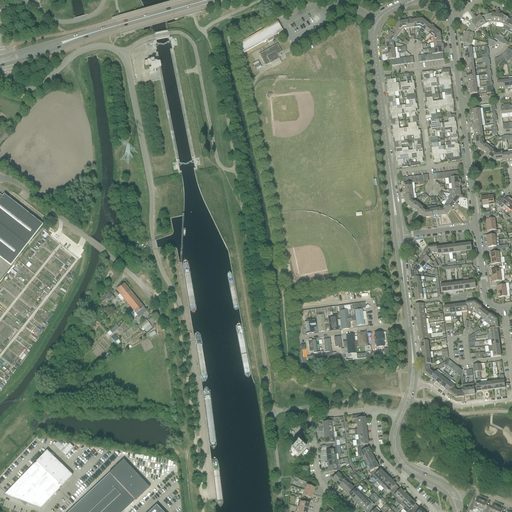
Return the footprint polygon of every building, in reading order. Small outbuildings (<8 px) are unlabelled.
[(496,24),(498,10),(497,9),(497,11),(496,11),(495,14),(492,14),(492,15),(487,16),(488,23),(496,24)] [(504,25),(508,18),(503,16),(503,15),(500,15),(500,12),(499,11),(499,10),(498,10),(496,24),(502,24),(504,25)] [(481,27),(488,23),(487,16),(481,17),(478,19),(476,16),(475,17),(474,15),(473,16),(481,27)] [(481,27),(473,16),(472,16),(473,18),(472,18),(474,21),(472,23),(472,24),(469,28),(475,32),(481,27)] [(504,25),(502,29),(507,31),(509,28),(511,22),(511,18),(511,19),(511,20),(508,18),(504,25)] [(409,29),(408,19),(407,20),(408,21),(402,22),(400,23),(404,29),(409,29)] [(420,27),(422,20),(420,19),(414,20),(415,28),(420,27)] [(424,21),(422,20),(420,27),(424,31),(429,25),(424,21)] [(244,53),(267,40),(268,43),(273,40),(272,37),(283,31),(277,22),(239,44),(244,53)] [(404,29),(400,23),(398,24),(394,29),(400,34),(404,29)] [(424,31),(429,34),(435,27),(433,25),(432,27),(429,25),(424,31)] [(435,27),(429,34),(433,37),(440,34),(438,32),(434,28),(435,27)] [(473,40),(475,32),(469,28),(466,33),(465,32),(464,36),(461,35),(461,36),(459,36),(459,37),(473,40)] [(400,34),(394,29),(392,32),(391,31),(389,32),(397,38),(400,34)] [(397,38),(389,32),(389,33),(390,34),(387,38),(386,40),(393,42),(397,38)] [(441,36),(440,34),(433,37),(434,43),(441,42),(441,36)] [(471,45),(473,40),(459,37),(459,38),(460,38),(460,39),(463,40),(463,43),(463,44),(464,49),(472,48),(471,45)] [(394,48),(393,42),(386,40),(386,43),(386,49),(394,48)] [(277,44),(259,54),(265,66),(270,63),(270,64),(279,59),(277,55),(282,52),(277,44)] [(149,61),(144,62),(145,66),(144,66),(143,66),(144,71),(145,70),(149,69),(149,74),(151,74),(156,73),(156,71),(161,68),(160,62),(154,62),(154,60),(149,61)] [(449,77),(449,72),(448,69),(442,70),(442,74),(443,77),(436,78),(437,83),(451,81),(450,76),(449,77)] [(430,79),(430,75),(433,75),(433,71),(427,72),(427,75),(423,76),(424,80),(423,80),(423,84),(437,83),(436,78),(433,79),(430,79)] [(413,81),(412,77),(409,77),(409,74),(410,74),(404,75),(404,77),(405,78),(406,78),(406,82),(400,83),(401,87),(415,85),(414,81),(413,81)] [(400,83),(399,84),(399,83),(397,83),(394,84),(393,79),(391,80),(387,80),(387,82),(387,84),(386,85),(387,89),(401,87),(400,83)] [(451,81),(437,83),(438,87),(439,87),(444,86),(444,90),(445,93),(448,93),(448,90),(451,89),(450,85),(452,85),(451,81)] [(432,95),(431,88),(435,87),(438,87),(437,85),(437,83),(423,84),(424,89),(425,89),(425,93),(427,92),(428,95),(432,95)] [(415,90),(415,85),(401,87),(401,92),(408,91),(408,95),(407,95),(407,96),(407,98),(411,97),(411,95),(414,94),(414,90),(415,90)] [(398,92),(400,92),(400,91),(401,91),(401,92),(401,87),(387,89),(387,93),(388,93),(389,97),(392,97),(393,100),(396,99),(395,97),(395,92),(398,92)] [(448,95),(448,93),(445,93),(446,100),(443,100),(439,101),(440,105),(454,103),(453,99),(452,99),(452,95),(448,95)] [(433,102),(433,97),(439,97),(438,94),(435,94),(432,95),(428,95),(428,98),(426,98),(427,102),(425,103),(426,107),(428,107),(440,105),(439,101),(433,102)] [(412,100),(411,97),(407,98),(407,100),(408,101),(409,101),(409,105),(406,105),(403,105),(404,110),(416,108),(417,108),(417,104),(416,104),(415,100),(412,100)] [(404,110),(403,105),(400,106),(397,106),(396,99),(393,100),(393,102),(390,103),(390,107),(389,107),(390,112),(404,110)] [(454,103),(440,105),(440,110),(447,109),(448,116),(451,115),(450,112),(454,112),(453,108),(454,108),(454,103)] [(436,110),(440,110),(440,105),(428,107),(428,111),(429,111),(430,115),(431,115),(431,118),(437,117),(442,116),(441,114),(436,114),(436,110)] [(416,117),(415,113),(416,113),(416,108),(404,110),(404,114),(406,114),(409,114),(409,117),(410,120),(413,120),(412,117),(416,117)] [(398,118),(398,115),(402,114),(404,114),(404,110),(390,112),(390,116),(391,116),(392,120),(395,120),(396,122),(399,122),(398,118)] [(451,118),(451,115),(448,116),(449,123),(442,123),(443,128),(444,128),(457,126),(456,122),(455,122),(454,118),(451,118)] [(431,125),(430,125),(431,129),(441,128),(443,128),(442,123),(440,124),(438,124),(437,120),(437,119),(437,117),(431,118),(432,120),(431,121),(431,125)] [(417,127),(416,122),(413,123),(413,120),(410,120),(410,122),(411,127),(408,128),(406,128),(406,132),(419,131),(418,127),(417,127)] [(406,132),(406,128),(399,129),(399,122),(396,122),(396,125),(393,126),(393,130),(392,130),(392,134),(406,132)] [(457,130),(457,126),(444,128),(443,128),(443,131),(445,131),(445,132),(450,131),(450,136),(449,138),(449,139),(451,138),(458,137),(458,135),(457,135),(456,131),(457,130)] [(442,132),(443,131),(443,128),(441,128),(431,129),(429,129),(430,134),(431,134),(431,138),(438,137),(437,133),(439,133),(442,132)] [(420,130),(419,131),(406,132),(407,137),(407,139),(409,139),(411,140),(412,143),(414,143),(417,143),(417,140),(420,139),(420,135),(421,135),(420,130)] [(0,138),(3,141),(8,134),(5,131),(0,137),(0,138)] [(404,137),(407,137),(406,132),(392,134),(393,139),(394,138),(395,143),(398,142),(398,145),(401,145),(408,144),(407,141),(404,141),(401,142),(401,138),(404,137)] [(458,137),(453,138),(451,138),(451,142),(451,145),(445,146),(446,150),(459,149),(459,144),(458,144),(457,140),(458,140),(458,137)] [(484,143),(483,138),(475,139),(476,145),(477,147),(484,143)] [(418,145),(417,143),(414,143),(415,150),(413,150),(409,151),(409,155),(410,155),(423,153),(423,149),(421,149),(421,145),(418,145)] [(446,150),(445,146),(441,147),(439,147),(438,143),(437,143),(432,143),(432,148),(431,148),(432,152),(446,150)] [(484,143),(477,147),(478,149),(483,152),(488,146),(484,143)] [(409,151),(402,151),(402,148),(401,145),(398,145),(399,148),(395,148),(396,152),(395,152),(395,157),(409,155),(409,151)] [(487,157),(493,150),(488,146),(483,152),(486,154),(485,156),(487,157)] [(460,153),(459,149),(446,150),(446,155),(449,154),(453,154),(453,158),(451,158),(451,162),(456,161),(456,158),(459,157),(459,153),(460,153)] [(440,159),(440,156),(443,155),(446,155),(446,150),(432,152),(432,156),(434,156),(434,160),(433,161),(433,163),(441,163),(440,159)] [(495,160),(497,153),(493,150),(487,157),(488,156),(493,160),(495,160)] [(503,160),(502,152),(497,153),(495,160),(497,161),(503,160)] [(424,158),(423,153),(410,155),(410,159),(416,159),(417,163),(411,163),(411,167),(420,166),(419,162),(423,162),(422,158),(424,158)] [(406,164),(406,160),(410,159),(410,155),(409,155),(395,157),(396,161),(397,161),(398,165),(402,165),(402,168),(408,167),(408,164),(406,164)] [(461,195),(460,189),(452,190),(453,195),(460,197),(461,195)] [(0,224),(26,246),(43,225),(4,195),(2,197),(0,194),(0,224)] [(450,194),(447,198),(449,200),(450,199),(457,205),(456,204),(460,199),(460,197),(453,195),(450,194)] [(413,200),(413,195),(405,196),(406,202),(407,204),(413,200)] [(507,208),(511,200),(508,197),(505,201),(502,199),(498,205),(500,207),(502,209),(504,206),(507,208)] [(457,205),(450,199),(449,200),(446,204),(452,209),(454,206),(456,207),(457,205)] [(412,211),(418,203),(413,200),(407,204),(408,206),(413,209),(412,211)] [(417,213),(422,207),(418,203),(412,211),(414,212),(415,211),(417,213)] [(448,214),(452,209),(446,204),(443,208),(447,215),(448,214)] [(424,218),(426,210),(422,207),(417,213),(422,217),(424,218)] [(426,210),(424,218),(427,218),(432,217),(433,219),(431,207),(427,207),(426,210)] [(447,215),(443,208),(437,209),(438,217),(445,216),(447,215)] [(491,219),(485,220),(486,226),(496,225),(495,219),(497,217),(496,214),(490,215),(491,219)] [(0,258),(10,266),(26,246),(0,224),(0,258)] [(497,247),(496,241),(487,242),(488,248),(494,247),(494,250),(502,249),(504,249),(504,246),(502,246),(497,247)] [(438,255),(437,247),(428,248),(432,254),(437,253),(437,255),(438,255)] [(432,254),(428,248),(423,255),(430,260),(428,258),(432,254)] [(500,258),(499,252),(503,252),(502,249),(494,250),(495,253),(490,253),(490,259),(500,258)] [(430,260),(423,255),(420,259),(426,264),(430,260)] [(501,264),(500,258),(490,259),(491,265),(496,264),(497,267),(505,266),(504,263),(501,264)] [(426,264),(420,259),(417,264),(416,263),(416,264),(423,269),(426,264)] [(421,268),(422,269),(423,269),(416,264),(411,270),(418,272),(421,268)] [(501,276),(500,270),(505,269),(505,266),(497,267),(496,267),(496,270),(491,271),(491,277),(501,276)] [(418,278),(418,272),(411,270),(412,279),(420,278),(420,277),(418,278)] [(501,281),(501,276),(491,277),(492,283),(497,282),(497,285),(504,284),(507,284),(506,281),(501,281)] [(135,298),(124,284),(116,290),(127,304),(135,298)] [(146,311),(135,298),(127,304),(138,318),(146,311)] [(473,309),(475,302),(466,303),(467,312),(467,310),(473,309)] [(481,307),(475,302),(473,309),(477,312),(476,314),(481,307)] [(364,303),(350,305),(351,315),(352,322),(355,322),(353,310),(365,309),(364,303)] [(351,315),(350,305),(338,307),(339,312),(348,311),(348,316),(351,315)] [(482,307),(481,307),(476,314),(481,317),(485,311),(481,308),(482,307)] [(327,313),(326,309),(326,308),(314,310),(315,315),(324,314),(324,319),(327,318),(327,313)] [(363,324),(362,310),(354,310),(356,325),(363,324)] [(347,311),(340,312),(342,330),(349,329),(347,311)] [(490,315),(485,311),(481,317),(485,321),(490,314),(490,315)] [(497,319),(490,314),(485,321),(485,322),(488,325),(490,323),(491,323),(497,319)] [(319,332),(325,331),(323,315),(317,316),(319,332)] [(329,319),(331,330),(337,330),(336,318),(329,319)] [(142,327),(148,322),(145,319),(139,325),(142,327)] [(498,328),(497,319),(491,323),(491,329),(490,329),(498,328)] [(304,322),(305,335),(314,334),(312,321),(304,322)] [(145,331),(151,325),(148,322),(142,328),(145,331)] [(114,327),(107,333),(109,336),(119,328),(117,325),(116,326),(114,327)] [(384,346),(382,331),(374,332),(376,347),(384,346)] [(366,345),(365,334),(356,335),(358,346),(366,345)] [(355,354),(353,336),(346,337),(348,354),(355,354)] [(365,353),(356,355),(357,359),(366,358),(369,358),(367,346),(364,346),(365,353)] [(370,346),(367,346),(369,358),(379,357),(379,352),(371,353),(370,346)] [(321,361),(320,352),(317,352),(317,356),(306,357),(307,362),(320,361),(321,361)] [(332,359),(332,353),(331,352),(329,352),(329,354),(323,355),(322,352),(320,352),(321,361),(320,361),(321,364),(323,364),(323,360),(332,359)] [(431,364),(423,365),(424,374),(430,370),(429,364),(431,364)] [(430,370),(424,374),(430,379),(436,372),(435,372),(434,373),(430,370)] [(440,376),(436,372),(430,379),(431,379),(431,378),(436,382),(440,376)] [(440,385),(448,375),(444,372),(440,376),(436,382),(440,385)] [(445,389),(449,383),(452,379),(448,375),(440,385),(445,389)] [(449,392),(454,386),(449,383),(445,389),(449,392)] [(449,392),(448,393),(455,398),(457,391),(453,388),(454,386),(449,392)] [(365,423),(364,418),(364,415),(352,416),(352,419),(356,419),(357,424),(365,423)] [(331,427),(331,422),(333,422),(332,418),(322,419),(323,428),(331,427)] [(336,438),(333,438),(325,439),(326,447),(337,446),(336,438)] [(58,441),(54,445),(61,451),(65,448),(58,441)] [(297,442),(293,447),(290,450),(297,457),(305,450),(297,442)] [(69,444),(61,452),(65,456),(73,448),(69,444)] [(370,453),(368,448),(367,445),(360,446),(361,451),(357,452),(358,458),(361,457),(363,456),(370,453)] [(337,454),(337,446),(326,447),(327,456),(335,455),(337,454)] [(44,504),(72,476),(47,451),(11,488),(5,495),(41,508),(44,504)] [(372,458),(370,453),(363,456),(365,461),(372,458)] [(375,462),(372,458),(365,461),(362,463),(365,467),(367,466),(368,466),(375,462)] [(135,501),(149,488),(123,460),(107,475),(109,476),(104,481),(71,511),(120,511),(129,504),(134,500),(135,501)] [(377,468),(375,462),(368,466),(370,471),(368,473),(372,477),(379,470),(377,468)] [(383,474),(379,470),(372,477),(371,478),(375,482),(383,474)] [(336,483),(341,477),(337,473),(332,479),(336,483)] [(341,477),(336,483),(339,487),(348,478),(344,474),(341,477)] [(387,477),(383,474),(375,482),(379,485),(387,477)] [(391,481),(387,477),(379,485),(383,489),(385,487),(391,481)] [(343,490),(349,485),(352,482),(348,478),(339,487),(343,490)] [(397,487),(391,481),(385,487),(391,493),(392,493),(397,487)] [(307,485),(305,490),(312,493),(314,488),(307,485)] [(353,489),(349,485),(343,490),(347,494),(353,489)] [(403,493),(397,487),(392,493),(391,493),(390,495),(396,501),(403,493)] [(352,499),(360,491),(356,488),(354,490),(348,495),(352,499)] [(310,499),(312,493),(305,490),(302,495),(310,499)] [(363,496),(364,496),(364,495),(360,491),(352,499),(356,503),(363,496)] [(403,493),(396,501),(395,501),(399,505),(407,497),(403,493)] [(356,503),(360,507),(367,499),(364,496),(363,496),(356,503)] [(411,501),(407,497),(399,505),(403,509),(411,501)] [(478,510),(482,500),(477,498),(475,503),(472,501),(469,510),(472,511),(473,508),(478,510)] [(307,509),(308,504),(303,503),(304,501),(305,501),(298,499),(298,500),(299,500),(297,507),(296,507),(299,508),(299,507),(307,509)] [(366,511),(372,507),(374,505),(368,499),(367,499),(360,507),(365,511),(366,511)] [(486,511),(488,508),(485,507),(487,502),(482,500),(478,510),(481,511),(480,511),(486,511)] [(411,501),(403,509),(403,510),(401,511),(407,511),(409,511),(410,511),(412,511),(417,507),(411,501)]
